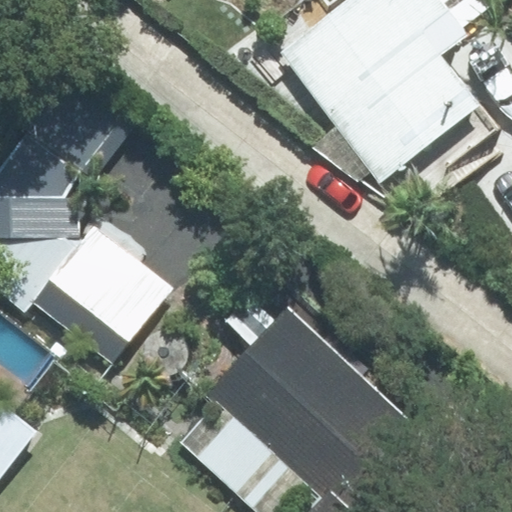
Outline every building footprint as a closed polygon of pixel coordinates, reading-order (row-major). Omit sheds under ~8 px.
[(340,137),(329,146),(343,165),(352,159),(373,186),(474,110),(436,60),(461,42),(429,0),(353,0),(279,56),(340,137)] [(36,133),(86,169),(113,134),(62,98),(36,133)] [(0,148),(0,161),(58,199),(74,175),(9,134),(0,148)] [(0,299),(18,313),(26,302),(110,367),(170,289),(89,229),(71,252),(72,203),(0,203),(0,299)] [(272,466),(317,510),(314,511),(391,511),(356,476),(404,427),(285,311),(271,325),(246,300),(220,326),(246,351),(202,396),(234,428),(211,453),(249,491),(272,466)] [(275,484),(263,497),(278,511),(279,511),(291,500),(275,484)]
